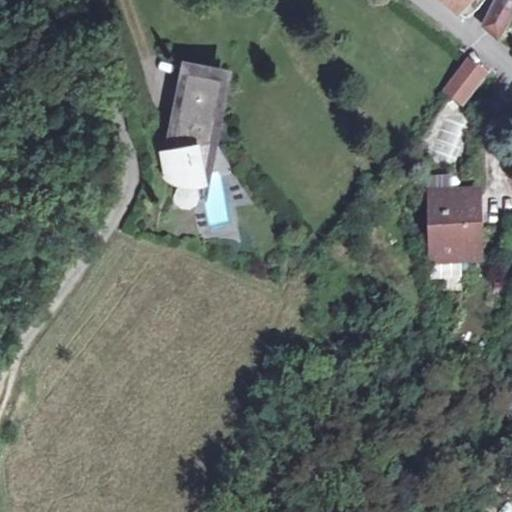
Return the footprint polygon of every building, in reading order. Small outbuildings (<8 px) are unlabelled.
[(443,0),(458,11),(466,0),(443,0)] [(511,20),(511,0),(502,0),(486,29),(500,40),(511,20)] [(468,66),(444,97),(463,110),(485,80),(468,66)] [(183,75),(170,152),(170,157),(160,158),(163,181),(204,188),(206,178),(224,81),(183,75)] [(433,200),(453,200),(453,180),(432,181),(433,200)] [(453,200),(433,200),(434,264),(437,264),(457,263),(470,263),(479,263),(477,200),(453,200)] [(457,279),(457,263),(437,264),(437,283),(442,283),(457,283),(457,279)] [(470,263),(457,263),(457,279),(470,278),(470,263)] [(460,283),(457,283),(442,283),(441,291),(460,290),(460,283)]
